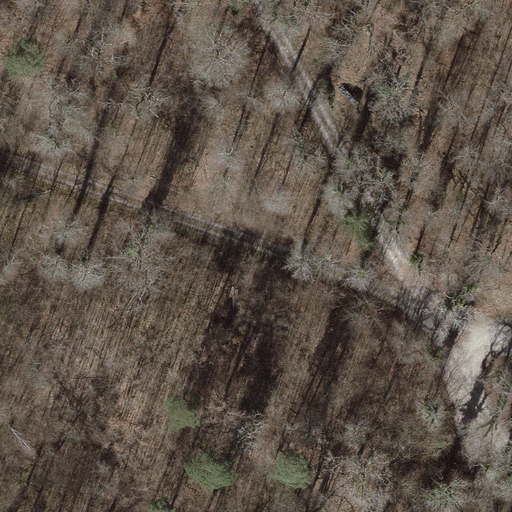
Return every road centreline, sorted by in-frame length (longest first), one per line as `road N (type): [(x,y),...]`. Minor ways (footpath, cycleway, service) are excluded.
road 1 (track): [(0,157),(441,318),(511,452)]
road 2 (track): [(261,0),(441,318)]
road 3 (track): [(441,318),(489,511)]
